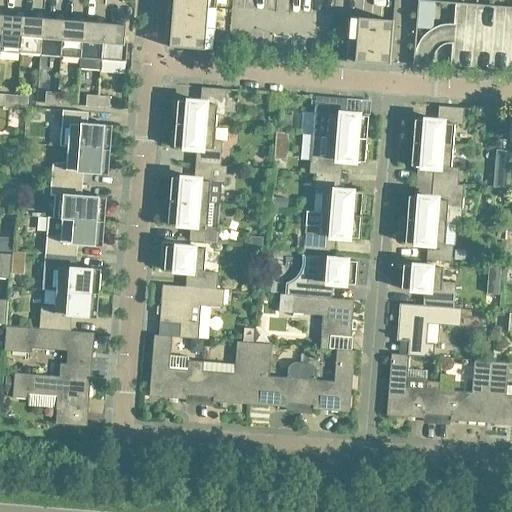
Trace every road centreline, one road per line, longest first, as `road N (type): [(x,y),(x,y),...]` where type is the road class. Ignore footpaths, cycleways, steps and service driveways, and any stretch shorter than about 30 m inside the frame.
road 1 (residential): [(364,451),(126,432),(153,65)]
road 2 (residential): [(364,451),(393,86)]
road 3 (residential): [(393,86),(153,65)]
road 4 (residential): [(511,460),(364,451)]
